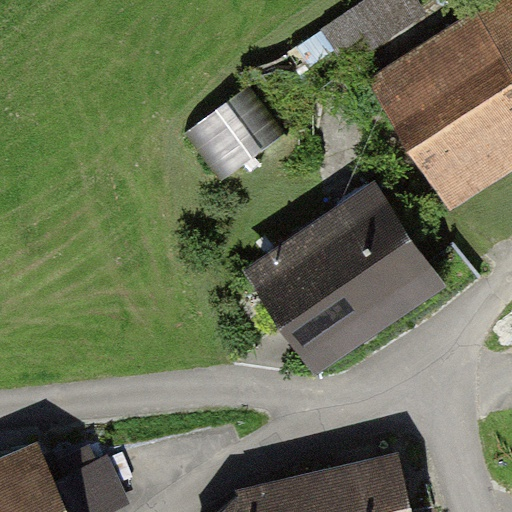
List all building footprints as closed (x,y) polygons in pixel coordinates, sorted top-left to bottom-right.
[(419,18),(406,0),(374,0),(330,30),(353,64),(419,18)] [(386,98),(436,180),(511,134),(511,6),(488,21),(495,33),(386,98)] [(252,85),(186,131),(221,181),(287,135),(252,85)] [(284,256),(257,273),(313,361),(440,279),(383,191),(330,224),(325,216),(278,246),(284,256)] [(415,511),(402,456),(243,493),(220,511),(415,511)] [(0,511),(63,511),(45,468),(0,488),(0,511)]
